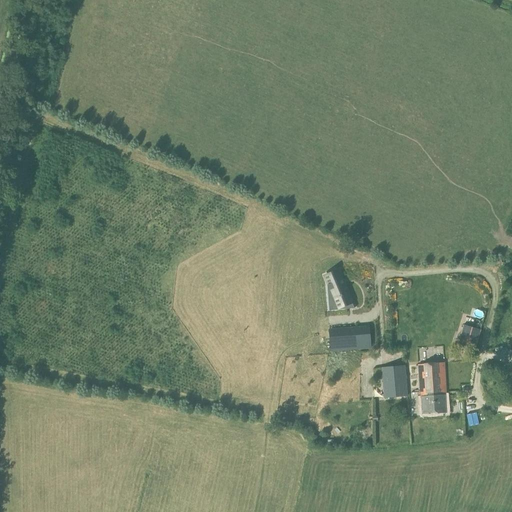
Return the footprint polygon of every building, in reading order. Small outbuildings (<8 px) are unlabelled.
[(338,270),(325,276),(339,310),(346,309),(354,309),(338,270)] [(376,298),(384,298),(384,287),(376,287),(376,298)] [(404,325),(437,326),(437,325),(437,315),(436,312),(432,313),(414,313),(408,315),(404,315),(396,317),(396,323),(392,324),(393,327),(398,327),(404,325)] [(481,330),(464,325),(459,342),(475,347),(481,330)] [(440,342),(438,327),(372,333),(373,348),(440,342)] [(360,329),(329,331),(331,351),(371,348),(370,339),(369,328),(360,329)] [(421,396),(445,395),(446,395),(444,363),(418,365),(420,392),(421,392),(421,396)] [(382,368),(384,399),(408,397),(405,366),(382,368)] [(445,395),(421,396),(422,413),(447,412),(445,395)]
